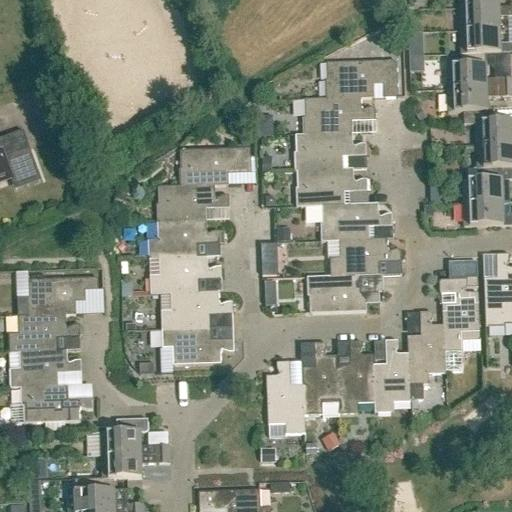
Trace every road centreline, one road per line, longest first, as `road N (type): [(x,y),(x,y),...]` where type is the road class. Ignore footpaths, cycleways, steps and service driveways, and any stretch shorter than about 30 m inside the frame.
road 1 (residential): [(256,359),(286,333),(376,328),(416,279)]
road 2 (residential): [(416,279),(416,233),(392,181),(391,141),(403,108)]
road 3 (residential): [(184,431),(153,413),(118,407),(97,385),(96,323)]
road 4 (residential): [(256,359),(249,199)]
